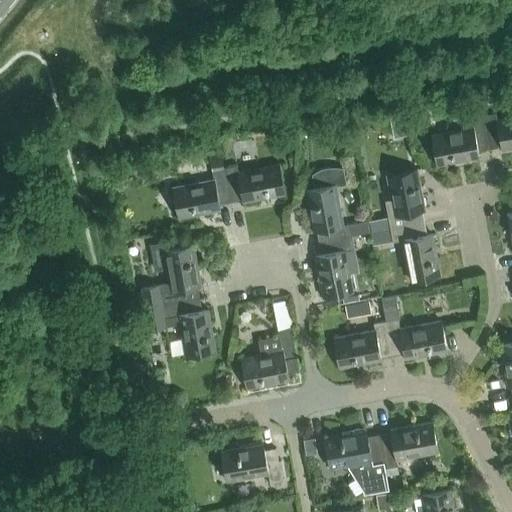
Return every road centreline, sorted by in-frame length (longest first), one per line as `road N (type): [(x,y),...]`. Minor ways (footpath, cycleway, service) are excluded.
road 1 (residential): [(160,511),(141,436),(289,406)]
road 2 (residential): [(447,391),(485,330),(492,288),(478,211)]
road 3 (residential): [(317,401),(296,285),(255,268)]
road 4 (residential): [(317,401),(415,384),(447,391)]
road 5 (residential): [(447,391),(511,504)]
